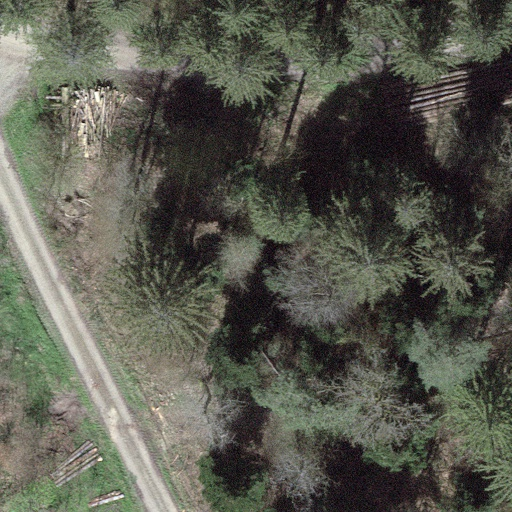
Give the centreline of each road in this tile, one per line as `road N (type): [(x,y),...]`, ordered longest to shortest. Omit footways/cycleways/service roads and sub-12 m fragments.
road 1 (track): [(0,35),(172,65),(419,42),(511,17)]
road 2 (track): [(0,184),(162,511)]
